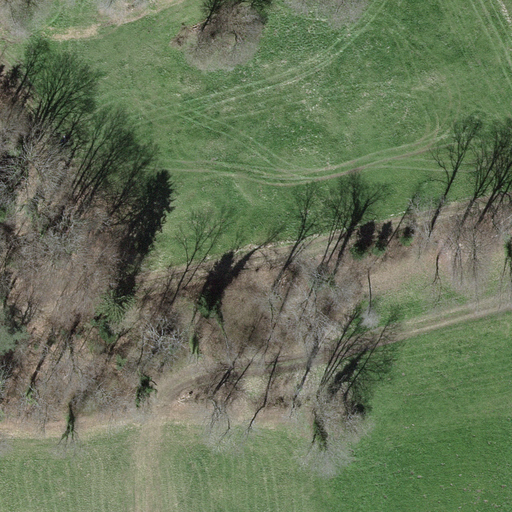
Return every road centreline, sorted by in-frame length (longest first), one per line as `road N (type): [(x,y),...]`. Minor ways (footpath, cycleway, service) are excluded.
road 1 (track): [(0,311),(511,199)]
road 2 (track): [(149,407),(175,385),(207,375),(338,350),(511,298)]
